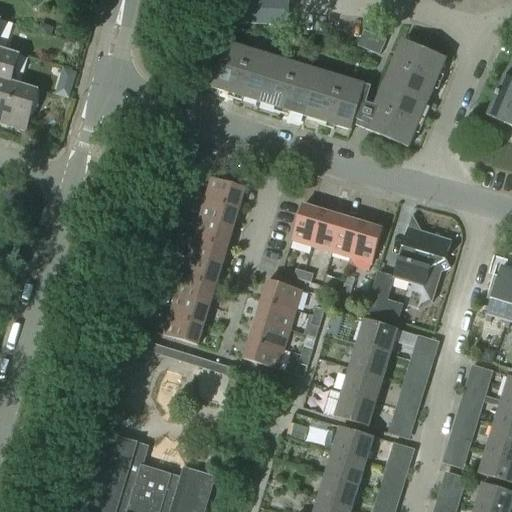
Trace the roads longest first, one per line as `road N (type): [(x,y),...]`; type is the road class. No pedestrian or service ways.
road 1 (residential): [(422,189),(102,85)]
road 2 (residential): [(414,511),(491,205)]
road 3 (residential): [(0,418),(72,182)]
road 4 (residential): [(422,189),(471,51)]
